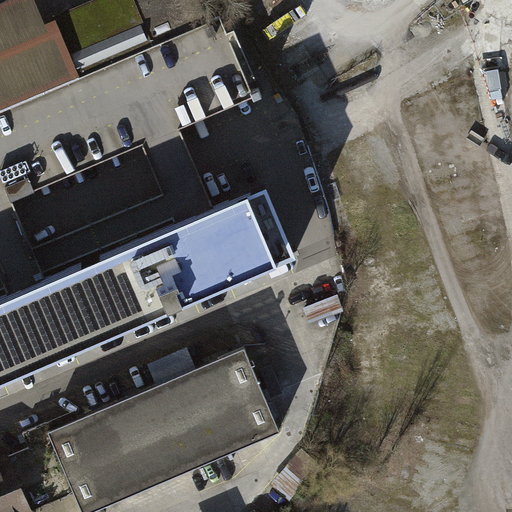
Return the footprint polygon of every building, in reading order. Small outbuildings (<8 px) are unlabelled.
[(0,108),(78,75),(55,21),(45,24),(35,7),(31,0),(11,0),(0,6),(0,108)] [(103,0),(55,21),(78,75),(208,20),(199,0),(103,0)] [(220,16),(0,109),(0,189),(249,84),(220,16)] [(282,174),(266,181),(276,201),(291,194),(282,174)] [(266,185),(0,297),(0,378),(295,253),(266,185)] [(0,511),(28,511),(32,511),(75,492),(83,511),(279,429),(244,346),(195,367),(157,383),(49,429),(46,422),(23,432),(30,446),(0,458),(0,511)] [(150,364),(157,383),(195,367),(187,349),(150,364)] [(83,511),(75,492),(32,511),(83,511)]
